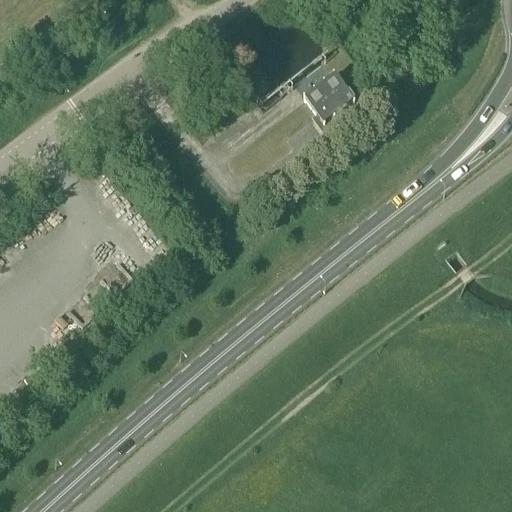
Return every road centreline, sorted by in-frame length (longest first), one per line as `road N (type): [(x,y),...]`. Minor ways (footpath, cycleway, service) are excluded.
road 1 (primary): [(39,511),(409,202)]
road 2 (track): [(168,511),(416,307),(511,242)]
road 3 (residential): [(75,114),(240,0)]
road 4 (primary): [(511,65),(488,110),(409,202)]
road 5 (primary): [(409,202),(511,123)]
